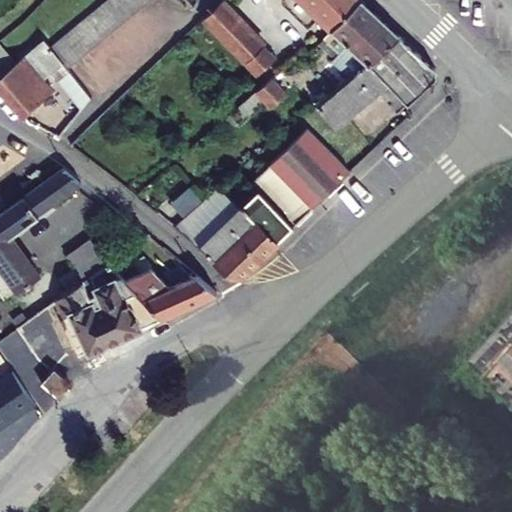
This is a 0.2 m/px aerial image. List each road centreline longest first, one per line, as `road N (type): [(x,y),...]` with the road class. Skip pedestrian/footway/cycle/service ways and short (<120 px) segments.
road 1 (unknown): [(393,0),(145,218)]
road 2 (residential): [(326,279),(98,511)]
road 3 (residential): [(0,114),(78,163),(250,307)]
road 4 (residential): [(0,484),(166,349),(250,307)]
road 5 (residential): [(511,112),(326,279)]
road 6 (tertiary): [(400,0),(511,102)]
